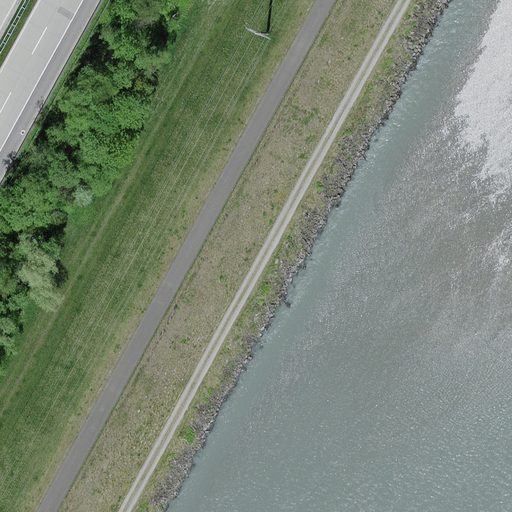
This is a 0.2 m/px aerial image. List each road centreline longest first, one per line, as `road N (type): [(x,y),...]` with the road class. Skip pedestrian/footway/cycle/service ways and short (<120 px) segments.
road 1 (track): [(411,0),(125,511)]
road 2 (track): [(321,0),(43,511)]
road 3 (motorway): [(0,116),(62,0)]
